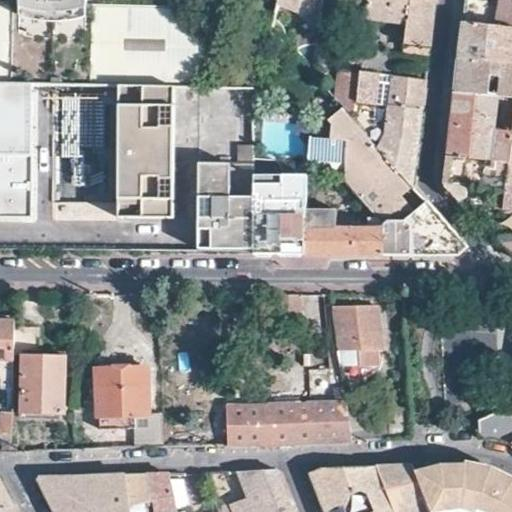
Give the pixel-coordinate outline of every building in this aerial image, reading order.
[(176,88),(186,88),(205,89),(205,83),(239,83),(239,80),(238,78),(237,76),(236,73),(178,8),(177,7),(83,3),(83,0),(20,0),(20,1),(0,0),(0,80),(33,82),(122,85),(142,86),(176,88)] [(272,25),(295,50),(301,47),(296,32),(301,0),(277,0),(275,13),(272,25)] [(403,50),(429,54),(432,24),(434,0),(367,0),(366,16),(406,22),(403,50)] [(511,0),(465,0),(465,2),(463,22),(511,27),(511,0)] [(293,83),(310,67),(295,50),(272,25),(264,16),(255,6),(255,41),(293,83)] [(275,13),(264,16),(272,25),(275,13)] [(459,58),(511,62),(511,27),(463,22),(461,40),(459,58)] [(379,74),(391,75),(392,65),(384,51),(362,49),(359,72),(379,74)] [(457,75),(455,91),(511,96),(511,62),(459,58),(457,75)] [(340,71),(336,97),(343,104),(354,117),(356,102),(359,73),(340,71)] [(359,72),(359,73),(356,102),(376,104),(379,74),(359,72)] [(390,106),(423,110),(425,91),(426,79),(392,75),(390,106)] [(0,213),(32,213),(33,82),(0,80),(0,213)] [(174,215),(176,88),(142,90),(142,86),(122,85),(120,213),(174,215)] [(511,163),(511,96),(455,91),(452,123),(448,157),(511,163)] [(354,117),(343,104),(329,117),(332,120),(332,136),(312,136),(312,158),(346,159),(346,179),(377,216),(384,223),(389,218),(407,218),(415,211),(402,196),(414,186),(414,185),(374,139),(354,117)] [(373,126),(374,139),(414,185),(419,145),(422,119),(423,110),(390,106),(385,105),(383,126),(373,126)] [(255,154),(255,141),(239,141),(239,159),(255,158),(255,154)] [(256,248),(256,252),(272,252),(279,252),(280,252),(281,252),(282,252),(283,252),(283,251),(285,251),(285,242),(305,243),(306,210),(307,179),(307,158),(255,154),(255,158),(256,197),(256,248)] [(496,204),(493,209),(509,209),(511,185),(511,175),(511,163),(448,157),(447,172),(446,185),(460,200),(464,186),(495,188),(496,204)] [(230,164),(202,164),(200,248),(256,248),(256,197),(230,197),(230,164)] [(511,234),(508,235),(499,239),(505,246),(511,252),(511,184),(511,185),(509,209),(511,209),(511,234)] [(389,218),(384,223),(384,253),(422,254),(458,254),(468,247),(448,225),(427,201),(415,211),(407,218),(389,218)] [(336,210),(306,210),(305,243),(305,253),(335,253),(384,253),(384,223),(377,216),(373,218),(373,223),(352,223),(352,217),(336,216),(336,210)] [(281,252),(280,252),(305,253),(305,243),(285,242),(285,251),(283,251),(283,252),(282,252),(281,252)] [(300,293),(276,293),(277,321),(299,321),(300,320),(300,293)] [(334,306),(339,348),(357,348),(359,363),(379,362),(379,347),(384,347),(378,306),(334,306)] [(0,318),(0,359),(2,359),(2,386),(13,386),(14,354),(16,327),(16,319),(0,318)] [(37,327),(16,327),(14,354),(22,354),(19,410),(63,412),(65,356),(37,355),(37,327)] [(136,445),(163,445),(162,414),(149,414),(148,368),(99,368),(101,429),(136,429),(136,445)] [(346,396),(344,388),(334,389),(335,402),(329,402),(329,400),(325,400),(325,403),(310,403),(310,400),(305,400),(305,403),(303,404),(271,404),(270,402),(265,402),(265,404),(252,404),(252,402),(246,402),(246,405),(229,405),(230,444),(231,445),(307,443),(352,440),(346,396)] [(369,421),(366,394),(346,396),(352,440),(391,438),(389,420),(369,421)] [(511,404),(477,419),(477,422),(478,438),(489,439),(507,444),(511,444),(511,404)] [(409,426),(408,408),(389,409),(389,420),(391,438),(408,437),(409,436),(409,426)] [(0,414),(0,431),(11,433),(12,409),(0,409),(0,414)] [(394,511),(431,511),(417,471),(413,463),(386,464),(376,464),(394,511)] [(327,511),(394,511),(376,464),(342,466),(322,466),(311,470),(327,511)] [(417,471),(431,511),(461,507),(473,511),(475,508),(488,511),(511,511),(511,475),(508,471),(504,468),(499,466),(495,465),(491,464),(490,464),(485,464),(480,464),(480,466),(433,465),(417,471)] [(218,511),(293,511),(287,497),(276,467),(218,469),(225,496),(215,499),(218,511)] [(149,511),(148,504),(153,504),(145,471),(136,472),(126,472),(131,511),(149,511)] [(159,511),(177,511),(168,471),(157,471),(145,471),(153,504),(157,503),(159,511)] [(131,511),(126,472),(38,475),(54,508),(56,511),(131,511)] [(0,479),(0,507),(13,505),(5,490),(0,479)] [(190,506),(185,480),(173,482),(178,508),(190,506)]
